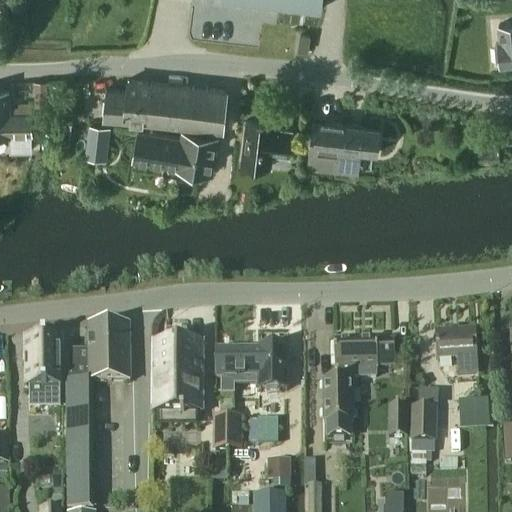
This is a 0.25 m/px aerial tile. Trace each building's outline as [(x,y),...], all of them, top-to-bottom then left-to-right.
[(225,0),(321,11),(322,0),(225,0)] [(500,59),(500,63),(511,62),(511,23),(498,24),(499,38),(498,39),(499,43),(495,43),(496,59),(500,59)] [(309,36),(300,34),(298,50),(307,51),(309,36)] [(104,118),(162,124),(164,105),(150,103),(152,82),(128,79),(127,90),(107,88),(104,118)] [(164,105),(162,124),(222,131),(227,90),(152,82),(150,103),(164,105)] [(65,85),(51,86),(51,94),(65,94),(65,85)] [(0,114),(18,114),(18,113),(13,113),(12,90),(0,90),(0,114)] [(18,114),(0,114),(0,135),(9,135),(9,152),(28,151),(31,147),(31,133),(30,113),(18,113),(18,114)] [(59,113),(58,125),(72,126),(73,114),(59,113)] [(310,147),(308,166),(336,169),(338,150),(359,152),(376,154),(379,128),(362,126),(349,124),(313,120),(310,147)] [(241,163),(270,167),(272,154),(287,157),(291,131),(275,129),(275,124),(246,121),(241,163)] [(110,128),(89,125),(85,158),(105,160),(110,128)] [(133,161),(178,169),(178,173),(196,176),(196,172),(212,174),(218,138),(182,132),(180,139),(138,132),(133,161)] [(69,383),(94,384),(130,386),(129,329),(85,328),(86,352),(69,352),(69,383)] [(476,359),(475,332),(437,334),(438,362),(458,360),(458,368),(473,367),(473,360),(476,359)] [(29,356),(25,356),(26,390),(29,390),(29,400),(60,399),(60,340),(47,340),(47,339),(42,339),(42,340),(29,340),(29,356)] [(202,416),(202,344),(153,344),(153,416),(202,416)] [(339,383),(324,384),(325,427),(327,427),(328,443),(346,442),(346,427),(355,426),(354,383),(352,383),(352,381),(377,381),(377,373),(379,373),(379,371),(395,371),(395,346),(379,346),(379,344),(336,344),(336,374),(339,374),(339,383)] [(252,352),(217,352),(217,379),(257,379),(257,395),(286,394),(286,383),(286,352),(252,352)] [(93,511),(94,384),(69,383),(65,383),(66,511),(93,511)] [(437,407),(437,394),(419,393),(419,406),(437,407)] [(390,438),(408,438),(408,409),(389,409),(390,438)] [(435,445),(436,445),(437,411),(411,410),(410,444),(411,444),(411,455),(422,455),(422,464),(431,464),(431,455),(434,455),(435,445)] [(217,451),(242,451),(242,419),(217,419),(217,451)] [(505,464),(511,463),(511,428),(503,429),(505,464)] [(0,464),(9,465),(8,439),(0,439),(0,464)] [(268,484),(290,484),(290,461),(267,461),(268,484)] [(0,479),(8,480),(8,468),(0,467),(0,479)] [(403,511),(403,476),(384,476),(383,511),(403,511)] [(309,478),(309,511),(322,511),(322,478),(309,478)] [(0,490),(0,511),(10,511),(10,490),(0,490)] [(61,492),(47,492),(47,509),(62,509),(61,492)] [(283,511),(284,497),(256,497),(255,511),(283,511)]
